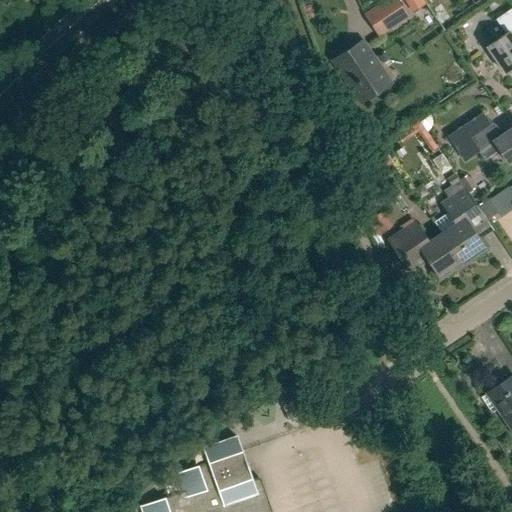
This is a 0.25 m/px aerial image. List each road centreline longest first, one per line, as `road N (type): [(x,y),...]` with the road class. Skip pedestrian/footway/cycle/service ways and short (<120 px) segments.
road 1 (secondary): [(0,95),(106,0)]
road 2 (residential): [(406,362),(511,288)]
